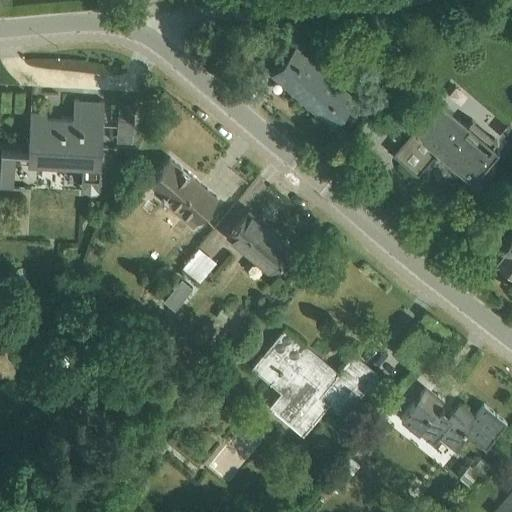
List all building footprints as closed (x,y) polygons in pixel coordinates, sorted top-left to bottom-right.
[(295,45),(272,71),(331,123),(355,96),(295,45)] [(30,106),(28,160),(82,163),(81,189),(99,190),(104,97),(74,96),(73,114),(47,112),(46,107),(30,106)] [(119,98),(116,139),(132,140),(135,99),(119,98)] [(425,113),(392,151),(417,172),(438,148),(441,151),(440,154),(442,158),(477,188),(495,168),(486,160),(499,146),(493,141),(496,138),(472,117),(468,121),(442,98),(428,114),(425,113)] [(1,146),(0,160),(0,184),(30,187),(30,184),(13,183),(15,147),(1,146)] [(171,155),(149,180),(160,190),(162,198),(193,224),(219,194),(190,170),(189,171),(182,166),(183,164),(171,155)] [(249,206),(226,233),(270,271),(293,244),(249,206)] [(511,230),(493,254),(511,269),(511,230)] [(199,244),(182,264),(200,278),(216,259),(199,244)] [(85,280),(85,295),(96,296),(96,280),(85,280)] [(176,284),(164,299),(176,308),(188,294),(176,284)] [(243,308),(229,328),(234,331),(250,313),(243,308)] [(416,322),(396,344),(417,363),(436,340),(416,322)] [(285,323),(251,363),(281,388),(269,403),(303,431),(328,402),(342,413),(379,370),(353,350),(338,368),(285,323)] [(427,382),(430,385),(444,368),(430,357),(416,374),(427,382)] [(430,385),(427,382),(401,415),(433,441),(439,434),(455,447),(467,432),(486,447),(506,420),(484,402),(475,412),(460,399),(447,414),(437,405),(444,397),(430,385)] [(157,432),(148,444),(160,453),(169,440),(157,432)] [(331,477),(326,484),(335,492),(360,461),(350,453),(342,464),(341,462),(330,475),(331,477)] [(469,461),(458,474),(469,483),(479,469),(483,472),(490,463),(479,455),(472,464),(469,461)] [(511,511),(511,485),(490,511),(511,511)]
